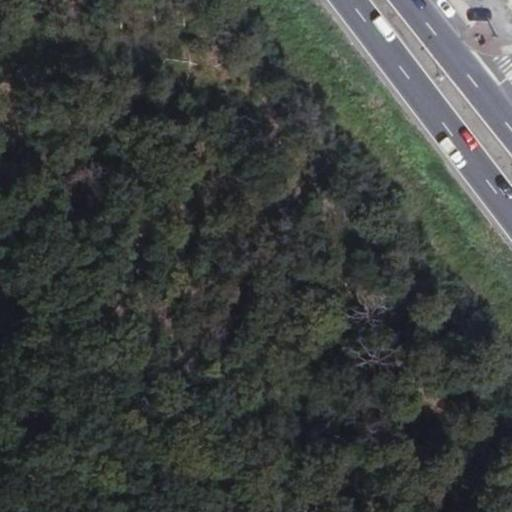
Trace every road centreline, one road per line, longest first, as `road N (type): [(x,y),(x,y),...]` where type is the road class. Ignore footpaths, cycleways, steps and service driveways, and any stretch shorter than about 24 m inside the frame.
road 1 (primary): [(348,0),(511,211)]
road 2 (primary): [(482,95),(405,0)]
